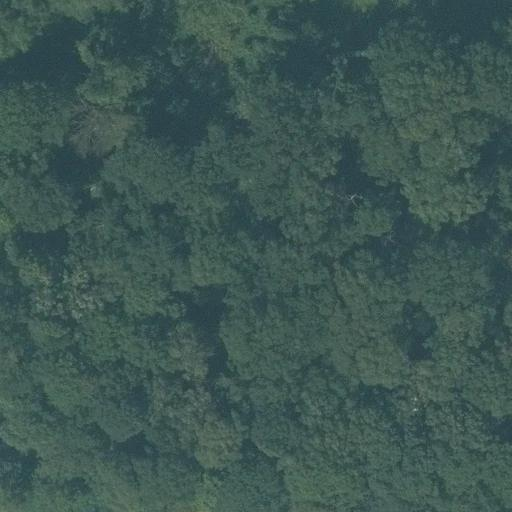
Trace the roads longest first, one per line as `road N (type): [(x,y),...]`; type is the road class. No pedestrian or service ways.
road 1 (track): [(0,359),(156,428),(298,459)]
road 2 (unknown): [(511,371),(298,459)]
